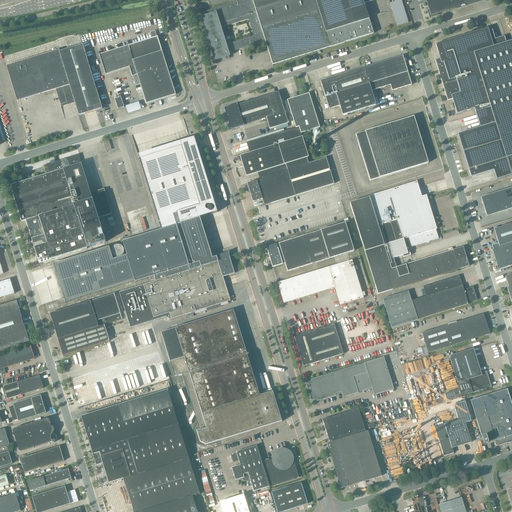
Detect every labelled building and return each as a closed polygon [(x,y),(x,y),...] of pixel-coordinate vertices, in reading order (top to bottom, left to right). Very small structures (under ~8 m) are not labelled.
[(236,2),(230,4),(205,12),(206,15),(209,22),(203,24),(213,57),(217,56),(217,57),(218,57),(224,55),(225,57),(228,56),(227,53),(229,52),(230,52),(265,41),(268,51),(272,65),(373,33),(369,19),(364,3),(374,0),(252,0),(253,1),(243,4),(242,1),(243,1),(242,0),(236,0),(237,2),(236,2)] [(401,0),(400,0),(390,3),(397,26),(398,26),(409,23),(401,0)] [(425,0),(431,16),(476,2),(475,0),(425,0)] [(511,41),(506,43),(504,36),(495,39),(492,30),(488,31),(488,28),(435,44),(440,59),(435,60),(448,100),(452,99),(457,114),(474,109),(480,128),(458,135),(471,178),(493,171),(496,180),(511,175),(511,41)] [(128,46),(100,55),(106,74),(130,67),(136,86),(140,84),(146,104),(175,94),(157,37),(155,31),(150,32),(152,39),(128,46)] [(70,85),(79,116),(102,109),(83,45),(59,52),(59,50),(6,66),(17,101),(70,85)] [(361,69),(320,81),(329,109),(340,106),(342,115),(376,105),(372,91),(390,85),(392,91),(412,85),(403,56),(367,67),(361,69)] [(265,118),(266,121),(267,121),(270,129),(288,123),(278,92),(249,101),(249,100),(244,102),(244,103),(237,105),(237,104),(224,108),(231,130),(244,126),(243,125),(265,118)] [(243,155),(240,156),(243,166),(246,176),(251,175),(258,173),(260,172),(263,179),(260,180),(253,182),(248,184),(252,196),(251,197),(252,202),(262,199),(264,205),(334,184),(326,158),(308,164),(306,158),(308,157),(301,133),(302,133),(306,132),(319,128),(309,94),(299,96),(299,97),(301,102),(289,105),(288,100),(287,100),(296,128),(252,141),(255,151),(249,153),(243,155)] [(124,107),(122,100),(121,98),(115,99),(118,109),(124,107)] [(138,102),(126,106),(128,113),(141,109),(138,102)] [(365,131),(356,134),(370,181),(379,178),(380,178),(428,163),(421,140),(422,138),(420,137),(419,134),(420,132),(418,131),(414,117),(365,131)] [(56,264),(53,265),(54,265),(64,299),(65,303),(68,302),(96,293),(135,281),(135,282),(150,278),(151,281),(155,280),(155,281),(143,285),(119,292),(130,328),(166,317),(170,319),(171,319),(186,315),(188,314),(195,312),(196,311),(228,302),(230,301),(228,292),(226,287),(224,279),(223,277),(226,276),(235,274),(234,272),(230,257),(230,256),(229,252),(226,253),(216,256),(216,257),(212,258),(211,253),(200,218),(217,212),(217,211),(200,157),(197,147),(194,138),(193,138),(194,140),(191,141),(190,141),(139,157),(161,230),(123,242),(127,255),(113,260),(109,247),(85,255),(56,264)] [(429,144),(433,157),(439,155),(434,143),(429,144)] [(341,148),(345,164),(352,163),(348,146),(341,148)] [(46,165),(49,173),(10,185),(22,222),(26,220),(39,263),(87,248),(106,242),(98,218),(112,214),(104,189),(90,193),(82,166),(79,154),(78,155),(79,155),(55,163),(55,162),(51,163),(51,164),(47,165),(46,164),(46,165)] [(417,176),(442,169),(439,159),(437,160),(439,167),(419,172),(419,171),(416,172),(417,176)] [(357,173),(355,167),(347,170),(349,176),(357,173)] [(392,258),(401,255),(402,258),(409,255),(407,248),(405,248),(402,239),(407,238),(410,247),(437,238),(434,229),(436,229),(425,195),(420,197),(416,181),(368,196),(368,197),(349,203),(377,294),(400,287),(468,266),(462,247),(452,250),(451,247),(447,249),(447,251),(395,267),(392,258)] [(487,217),(511,208),(511,187),(481,198),(487,217)] [(267,251),(270,261),(272,267),(282,264),(284,263),(287,272),(354,251),(345,223),(266,247),(268,251),(267,251)] [(495,241),(496,244),(492,245),(499,269),(511,265),(511,223),(494,229),(497,239),(495,241)] [(123,252),(123,251),(125,251),(123,242),(112,245),(114,254),(123,252)] [(351,260),(277,283),(283,303),(334,288),(340,305),(363,298),(351,260)] [(426,296),(412,301),(409,291),(383,299),(392,328),(417,320),(468,304),(468,303),(477,300),(473,287),(464,290),(459,276),(423,287),(426,296)] [(0,298),(14,294),(10,279),(0,282),(0,298)] [(122,320),(114,294),(50,314),(58,340),(104,326),(104,325),(122,320)] [(0,306),(0,350),(29,341),(24,325),(23,325),(21,317),(22,317),(17,301),(0,306)] [(260,396),(243,342),(233,310),(175,328),(161,333),(170,362),(175,376),(182,374),(189,397),(195,400),(194,403),(197,405),(195,408),(198,410),(197,413),(200,414),(198,417),(202,419),(205,429),(197,431),(200,441),(206,445),(282,421),(273,392),(260,396)] [(468,315),(463,317),(458,318),(453,320),(449,321),(444,323),(439,324),(434,326),(429,327),(425,329),(420,330),(415,331),(410,333),(406,334),(401,336),(396,337),(399,347),(402,357),(407,355),(411,354),(416,352),(421,351),(426,349),(431,348),(435,346),(440,345),(445,343),(450,342),(454,340),(459,339),(464,337),(469,336),(474,334),(478,333),(487,330),(485,326),(484,321),(482,316),(481,311),(472,314),(468,315)] [(334,325),(294,337),(303,366),(343,354),(334,325)] [(253,371),(267,367),(257,329),(244,332),(253,371)] [(31,347),(0,356),(0,373),(6,372),(4,368),(34,359),(31,347)] [(491,387),(486,372),(481,373),(473,349),(449,356),(459,389),(445,394),(447,401),(491,387)] [(152,357),(95,372),(98,383),(155,368),(152,357)] [(311,381),(308,382),(314,400),(317,399),(318,401),(342,393),(343,397),(358,393),(358,391),(372,387),(374,395),(393,389),(384,357),(364,363),(329,374),(311,380),(311,381)] [(43,388),(39,375),(3,386),(7,400),(43,388)] [(110,388),(111,394),(120,392),(119,386),(110,388)] [(484,444),(495,441),(497,446),(511,441),(511,405),(507,389),(470,400),(484,444)] [(14,406),(9,408),(12,418),(11,418),(12,421),(18,419),(18,421),(46,413),(40,396),(13,404),(14,406)] [(109,483),(123,479),(133,511),(197,511),(193,496),(200,494),(170,397),(83,423),(96,465),(103,463),(109,483)] [(465,423),(471,421),(465,401),(454,405),(458,420),(435,427),(444,456),(454,453),(452,448),(471,442),(465,423)] [(347,487),(382,476),(368,431),(365,432),(358,409),(359,409),(358,405),(349,408),(350,411),(333,416),(322,420),(323,420),(322,420),(323,424),(324,424),(324,426),(325,430),(326,430),(330,443),(327,444),(329,451),(330,451),(340,486),(341,488),(343,488),(347,486),(347,487)] [(12,434),(12,435),(12,436),(13,436),(14,436),(17,446),(19,451),(21,452),(24,451),(52,442),(53,442),(53,443),(54,443),(55,443),(55,442),(55,441),(56,441),(57,439),(56,435),(54,435),(54,432),(54,431),(53,427),(50,425),(51,424),(49,420),(47,419),(14,429),(13,431),(13,433),(13,434),(12,434)] [(0,447),(10,445),(5,429),(0,430),(0,447)] [(291,457),(291,456),(290,455),(290,454),(289,454),(289,453),(288,453),(288,452),(287,452),(286,451),(285,451),(283,451),(282,451),(281,451),(280,451),(279,451),(279,452),(278,452),(277,453),(276,454),(275,455),(275,456),(274,457),(274,458),(274,459),(274,460),(261,460),(257,446),(236,452),(237,454),(239,460),(240,465),(232,468),(235,480),(243,478),(244,481),(251,481),(251,483),(250,484),(251,486),(252,486),(254,491),(269,486),(269,487),(270,487),(269,486),(274,485),(299,477),(293,457),(291,457)] [(59,447),(35,454),(20,459),(25,473),(40,468),(64,461),(59,447)] [(0,467),(12,464),(9,452),(0,454),(0,467)] [(68,469),(43,477),(27,482),(30,491),(71,478),(68,469)] [(6,475),(0,476),(0,487),(9,485),(6,475)] [(301,483),(288,487),(271,492),(277,511),(281,511),(308,504),(301,483)] [(210,486),(204,487),(207,504),(214,503),(210,486)] [(66,491),(65,487),(32,497),(36,511),(44,511),(78,501),(75,490),(67,492),(66,491)] [(0,511),(16,511),(21,511),(16,494),(0,498),(0,511)] [(222,511),(249,511),(244,494),(220,502),(222,511)] [(466,511),(462,498),(439,505),(440,511),(466,511)]
